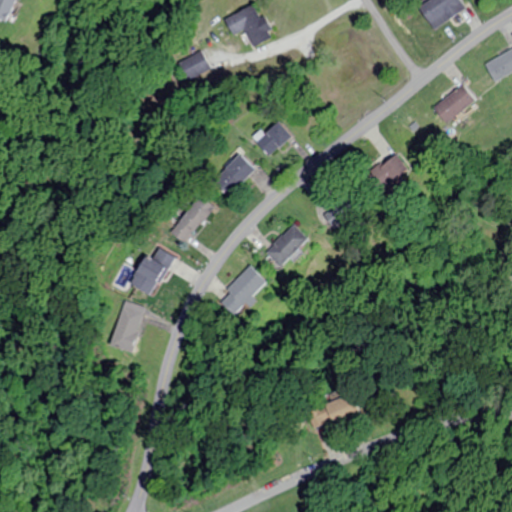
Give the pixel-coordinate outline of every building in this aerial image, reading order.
[(0,0),(0,20),(7,23),(17,0),(0,0)] [(466,9),(459,0),(430,0),(419,8),(435,30),(466,9)] [(254,47),(275,33),(254,2),(224,21),(234,36),(243,30),(254,47)] [(511,72),(511,49),(484,64),(494,82),(511,72)] [(433,107),(447,124),(477,101),(463,84),(433,107)] [(294,136),(280,122),(257,143),(271,158),(294,136)] [(256,169),(241,154),(220,175),(235,190),(256,169)] [(371,175),(382,192),(410,174),(399,157),(371,175)] [(336,230),(362,207),(350,194),(324,217),(336,230)] [(170,229),(184,243),(218,210),(204,196),(170,229)] [(267,252),(282,267),(310,239),(295,224),(267,252)] [(130,286),(149,298),(173,259),(153,247),(130,286)] [(237,315),(269,282),(252,265),(220,298),(237,315)] [(135,353),(148,307),(125,300),(112,346),(135,353)] [(362,415),(357,400),(332,408),(337,423),(362,415)]
